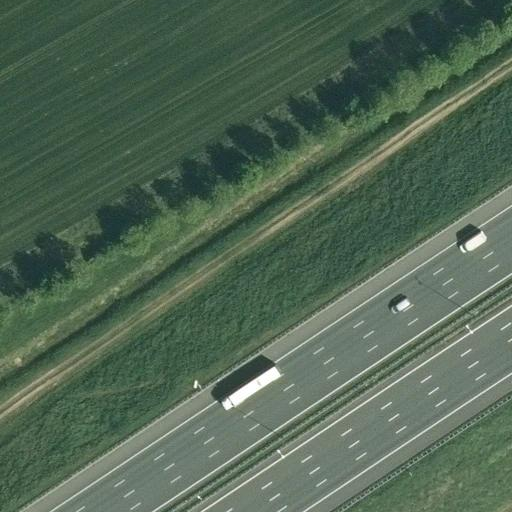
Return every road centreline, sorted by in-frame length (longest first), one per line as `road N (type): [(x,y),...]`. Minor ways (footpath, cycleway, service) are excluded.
road 1 (motorway): [(511,240),(102,511)]
road 2 (motorway): [(251,511),(511,339)]
